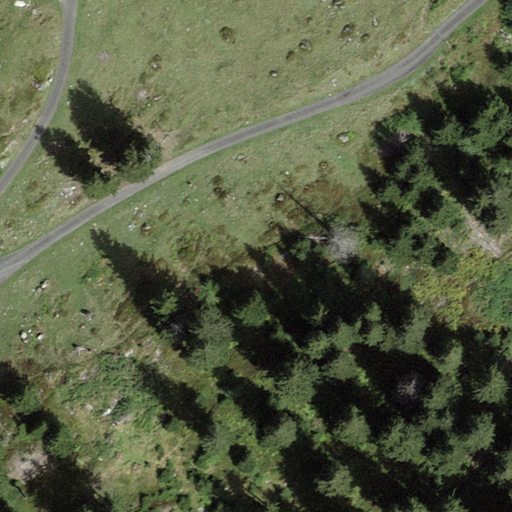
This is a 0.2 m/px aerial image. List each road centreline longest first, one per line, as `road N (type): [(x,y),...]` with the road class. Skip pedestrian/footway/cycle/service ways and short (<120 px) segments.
road 1 (unclassified): [(0,273),(212,145),(369,87),(486,0)]
road 2 (unclassified): [(71,0),(58,93),(0,190)]
